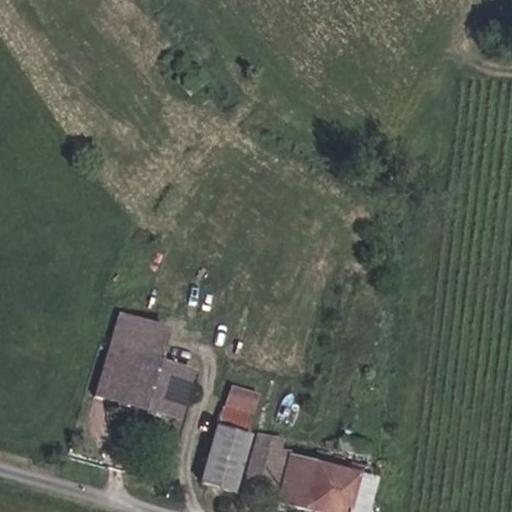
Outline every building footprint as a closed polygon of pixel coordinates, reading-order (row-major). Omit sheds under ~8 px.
[(101,390),(118,396),(122,383),(185,404),(198,366),(118,339),(101,390)] [(181,417),(185,404),(122,383),(118,396),(181,417)] [(216,470),(219,470),(229,473),(247,415),(217,408),(200,465),(201,465),(216,470)] [(256,478),(268,431),(252,426),(239,474),(256,478)] [(278,485),(288,440),(289,437),(268,431),(256,478),(278,485)] [(288,440),(278,485),(277,488),(358,508),(369,458),(340,453),(342,445),(313,438),(312,446),(288,440)]
